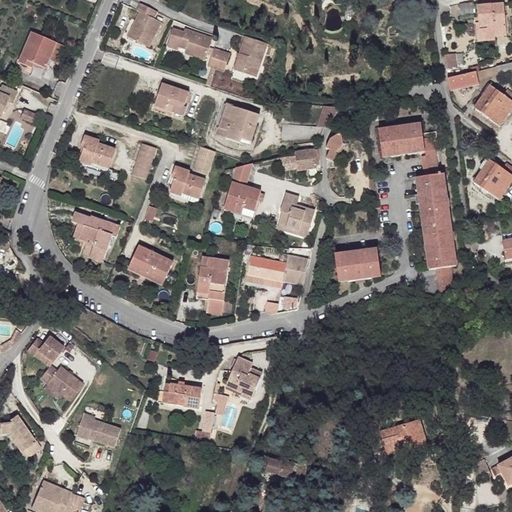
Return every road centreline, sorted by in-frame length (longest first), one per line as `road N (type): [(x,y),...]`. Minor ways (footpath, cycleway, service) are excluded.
road 1 (residential): [(443,85),(358,102),(330,127),(323,145),(328,202),(300,318)]
road 2 (unclassified): [(109,0),(32,182),(31,211),(58,265)]
road 3 (unclassified): [(58,265),(166,331),(219,335),(300,318)]
road 4 (residential): [(443,85),(468,245),(487,275),(511,288)]
road 5 (unclassified): [(300,318),(406,272),(399,180)]
